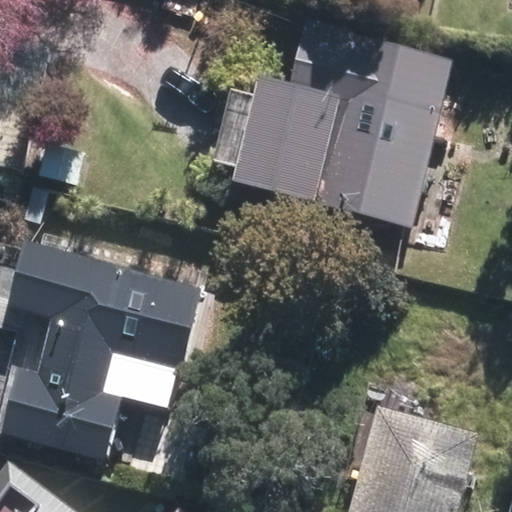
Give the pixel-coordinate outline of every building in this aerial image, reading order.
[(411,228),(450,60),(297,24),(282,86),(337,103),(313,206),(411,228)] [(333,102),(251,76),(224,176),(307,198),(309,192),(333,102)] [(0,83),(0,170),(9,172),(25,88),(0,83)] [(177,278),(22,237),(4,306),(48,318),(35,369),(15,364),(0,419),(0,430),(108,459),(126,393),(102,387),(111,350),(155,361),(177,278)] [(452,511),(475,426),(376,400),(346,511),(452,511)] [(0,465),(0,511),(84,511),(85,511),(8,455),(0,465)]
